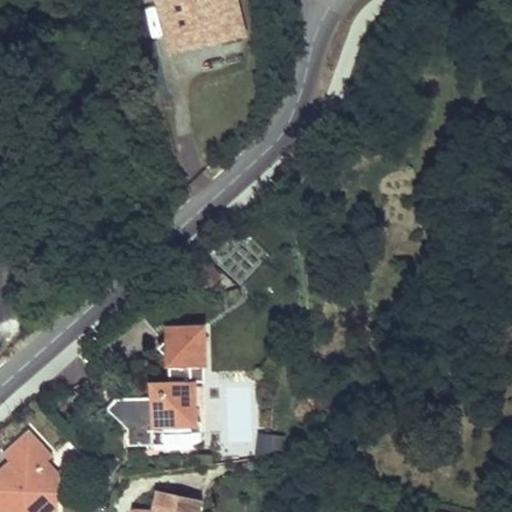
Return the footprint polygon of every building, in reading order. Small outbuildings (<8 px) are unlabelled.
[(240,0),(149,0),(161,55),(248,37),(240,0)] [(0,325),(9,323),(0,293),(0,325)] [(202,325),(162,327),(162,365),(167,365),(168,377),(161,378),(153,378),(149,383),(149,390),(149,396),(127,397),(128,426),(128,444),(149,443),(149,446),(193,445),(192,437),(199,437),(200,432),(200,378),(190,378),(190,364),(203,364),(202,325)] [(135,353),(120,375),(141,391),(149,390),(149,383),(153,378),(161,378),(159,370),(135,353)] [(115,396),(107,407),(128,426),(127,397),(115,396)] [(46,463),(53,456),(30,430),(4,454),(11,461),(0,471),(0,509),(2,511),(30,511),(32,510),(33,511),(52,511),(57,508),(59,476),(46,463)] [(282,449),(284,434),(257,431),(255,445),(282,449)] [(197,511),(201,499),(158,489),(153,509),(153,511),(197,511)]
